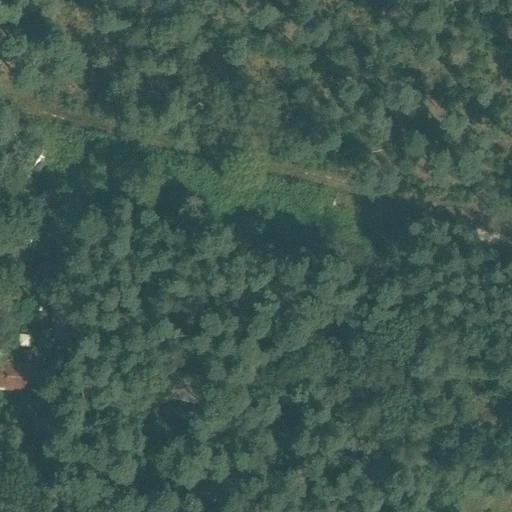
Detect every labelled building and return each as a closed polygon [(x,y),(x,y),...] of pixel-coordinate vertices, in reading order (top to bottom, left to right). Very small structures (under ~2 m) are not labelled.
[(194,162),(191,181),(209,183),(211,165),(194,162)] [(53,308),(52,338),(82,339),(83,308),(53,308)] [(169,349),(160,397),(199,402),(203,375),(217,376),(217,361),(209,350),(169,349)] [(12,350),(11,362),(40,364),(41,351),(12,350)] [(0,361),(0,387),(39,391),(40,364),(11,362),(0,361)]
